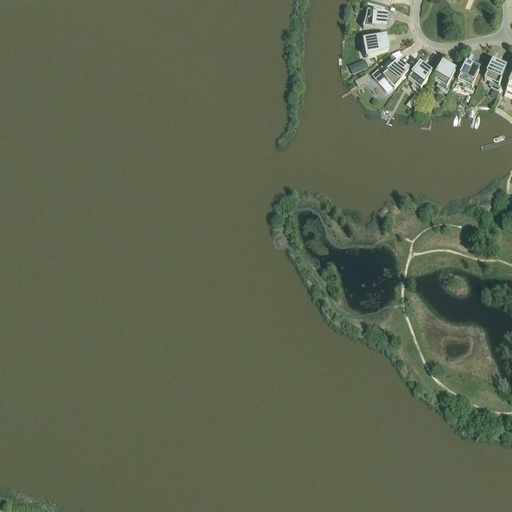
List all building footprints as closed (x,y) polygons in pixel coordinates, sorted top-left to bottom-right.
[(363,28),(363,31),(386,33),(387,19),(382,18),(384,11),(367,6),(365,14),(367,14),(363,28)] [(388,54),(386,40),(364,43),(365,52),(366,52),(369,60),(367,61),(388,54)] [(364,63),(354,67),(357,75),(368,70),(364,63)] [(394,69),(389,63),(371,78),(379,87),(379,86),(386,95),(388,95),(393,91),(394,92),(408,74),(398,65),(394,69)] [(499,94),(501,90),(499,89),(505,71),(492,64),(484,81),(492,85),(490,90),(499,94)] [(447,91),(455,74),(442,66),(432,82),(440,87),(438,92),(446,97),(448,92),(447,91)] [(465,66),(457,83),(465,88),(464,92),(472,96),(474,92),(472,91),(479,73),(465,66)] [(415,88),(412,92),(419,98),(422,94),(420,92),(431,76),(420,67),(408,82),(415,88)]
